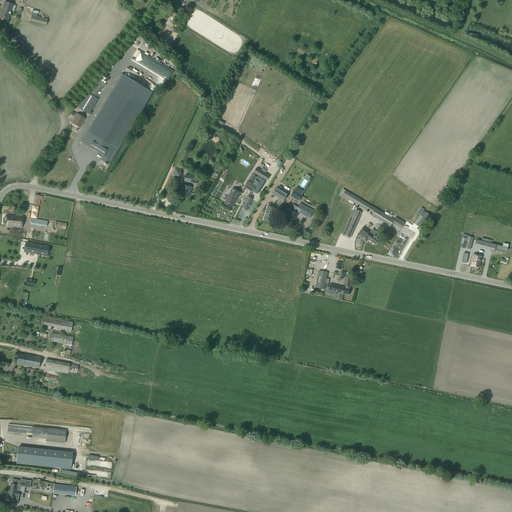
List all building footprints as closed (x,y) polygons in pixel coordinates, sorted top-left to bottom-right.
[(3,1),(0,11),(0,18),(7,21),(13,5),(3,1)] [(32,12),(29,21),(46,25),(47,19),(37,16),(37,14),(32,12)] [(173,13),(170,17),(176,21),(179,16),(173,13)] [(121,74),(80,142),(103,156),(100,160),(109,165),(152,93),(121,74)] [(86,89),(93,95),(101,86),(94,80),(86,89)] [(82,97),(76,107),(89,114),(98,100),(85,93),(83,98),(82,97)] [(76,114),(70,124),(79,129),(85,119),(76,114)] [(257,168),(254,173),(256,174),(261,178),(261,177),(265,180),(266,181),(269,176),(257,168)] [(249,181),(245,187),(252,192),(253,191),(257,193),(258,190),(265,180),(261,177),(261,178),(256,174),(254,173),(251,177),(255,180),(253,183),(249,181)] [(186,175),(184,182),(192,184),(194,177),(186,175)] [(173,178),(171,187),(178,188),(180,179),(173,178)] [(183,185),(180,196),(189,198),(192,188),(183,185)] [(276,188),(272,195),(284,201),(288,195),(276,188)] [(233,189),(224,205),(232,209),(240,193),(233,189)] [(294,190),(290,196),(293,198),(296,200),(298,201),(302,195),(294,190)] [(346,191),(343,196),(355,204),(354,207),(358,209),(360,207),(372,214),(371,216),(390,227),(394,221),(346,191)] [(248,197),(242,208),(247,211),(253,200),(248,197)] [(287,208),(281,218),(289,222),(290,220),(293,222),(298,213),(309,219),(313,213),(313,212),(314,211),(297,201),(295,205),(298,207),(298,208),(293,206),(291,210),(287,208)] [(267,207),(263,220),(272,223),(276,209),(267,207)] [(354,209),(342,234),(350,238),(362,213),(354,209)] [(7,216),(6,227),(21,228),(22,217),(7,216)] [(31,219),(30,224),(46,227),(47,221),(31,219)] [(364,241),(366,238),(375,245),(382,237),(372,230),(369,234),(362,229),(357,236),(364,241)] [(23,237),(41,239),(42,233),(23,231),(23,237)] [(463,235),(460,248),(465,249),(468,236),(463,235)] [(468,237),(465,249),(470,250),(473,238),(468,237)] [(476,240),(475,247),(495,252),(496,245),(476,240)] [(26,243),(25,249),(30,250),(30,253),(33,253),(33,254),(37,255),(37,254),(44,255),(46,246),(26,243)] [(473,255),(471,266),(480,268),(482,257),(473,255)] [(319,271),(315,288),(324,290),(328,273),(319,271)] [(330,285),(329,291),(349,295),(350,289),(350,287),(351,287),(352,282),(353,280),(352,280),(352,279),(345,277),(343,285),(346,286),(345,288),(330,285)] [(42,317),(40,327),(70,333),(72,323),(42,317)] [(52,334),(50,342),(66,345),(64,354),(69,355),(72,338),(52,334)] [(18,354),(17,364),(24,365),(24,366),(38,369),(40,357),(26,355),(18,354)] [(85,359),(84,364),(105,369),(106,364),(85,359)] [(45,360),(44,370),(67,374),(68,372),(76,374),(78,366),(69,365),(69,364),(45,360)] [(34,438),(35,427),(13,425),(13,423),(8,423),(7,424),(6,435),(34,438)] [(64,444),(65,431),(48,429),(45,428),(44,439),(46,439),(46,442),(64,444)] [(73,454),(18,449),(17,465),(72,470),(73,454)] [(19,492),(20,487),(22,487),(27,488),(28,481),(21,479),(20,483),(18,482),(18,480),(12,479),(12,481),(11,482),(11,484),(10,484),(9,490),(7,500),(8,500),(8,501),(11,502),(11,501),(15,501),(15,497),(18,497),(19,492)] [(75,495),(76,487),(53,484),(52,493),(75,495)] [(106,493),(106,489),(86,487),(85,496),(106,498),(106,493)]
